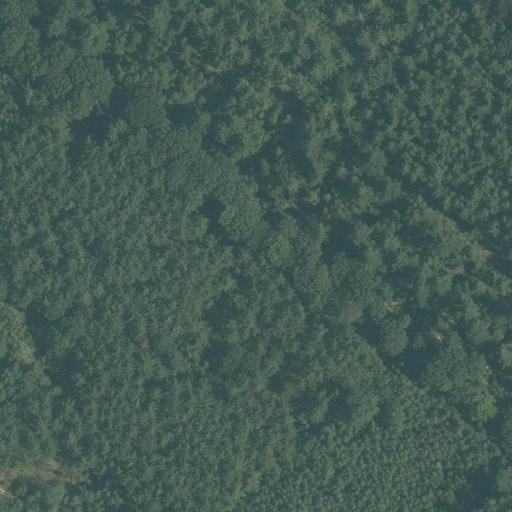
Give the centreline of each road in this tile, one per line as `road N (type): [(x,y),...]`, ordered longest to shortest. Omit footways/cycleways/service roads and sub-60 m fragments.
road 1 (unclassified): [(511,421),(0,36)]
road 2 (track): [(272,240),(266,247),(0,48)]
road 3 (track): [(272,240),(336,153),(425,0)]
